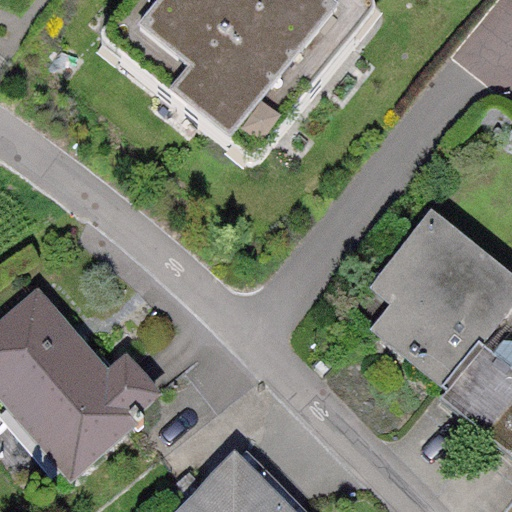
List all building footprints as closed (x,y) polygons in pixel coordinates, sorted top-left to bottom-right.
[(335,0),(150,0),(117,41),(255,157),(366,25),(335,0)] [(402,309),(382,333),(449,387),(480,349),(495,361),(498,364),(511,347),(511,293),(432,228),(380,291),(402,309)] [(39,297),(0,329),(0,401),(75,490),(150,427),(39,297)] [(511,375),(498,364),(495,361),(458,406),(511,449),(511,375)] [(282,502),(243,463),(193,511),(273,511),(272,511),(282,502)]
